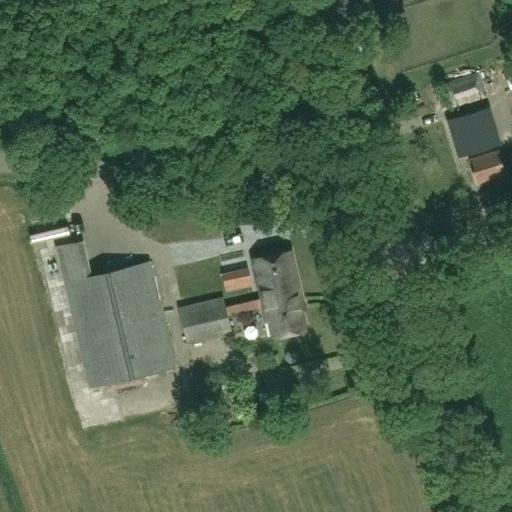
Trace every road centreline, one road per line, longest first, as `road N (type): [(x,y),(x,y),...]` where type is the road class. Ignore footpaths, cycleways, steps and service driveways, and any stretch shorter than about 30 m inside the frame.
road 1 (unclassified): [(0,164),(214,181),(279,174),(321,156)]
road 2 (unclassified): [(476,511),(389,269)]
road 3 (unclassified): [(321,156),(329,129),(282,0)]
road 4 (unclassified): [(389,269),(349,178),(321,156)]
road 5 (unclassified): [(389,269),(511,238)]
